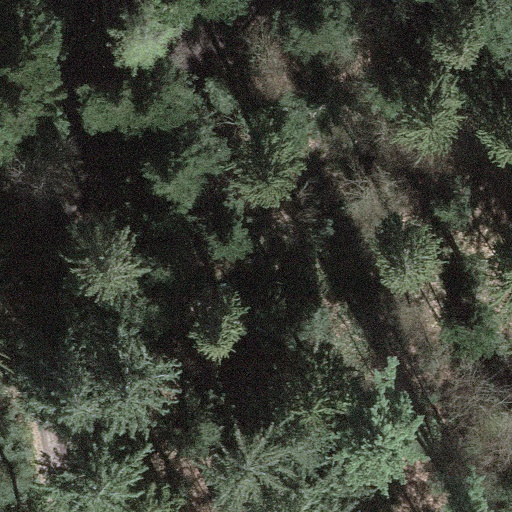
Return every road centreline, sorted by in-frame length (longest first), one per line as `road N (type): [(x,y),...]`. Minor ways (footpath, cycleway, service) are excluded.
road 1 (track): [(55,0),(61,200),(49,385),(70,511)]
road 2 (track): [(0,154),(61,200),(248,0)]
